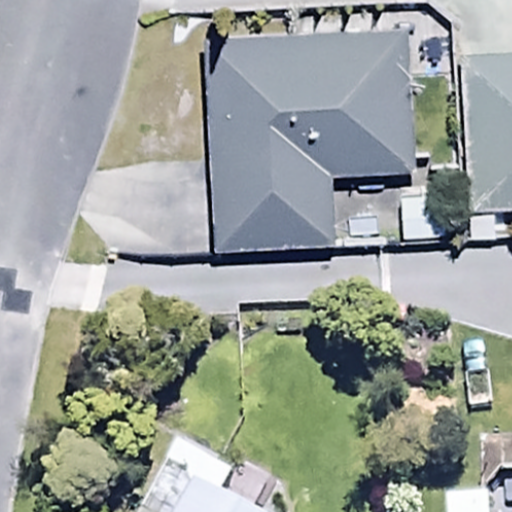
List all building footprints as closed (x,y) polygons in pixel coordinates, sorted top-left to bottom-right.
[(200,41),(200,49),(214,249),(327,241),(323,172),(406,167),(397,28),(200,41)] [(511,49),(456,52),(464,210),(511,207),(511,49)] [(398,198),(398,237),(445,237),(445,198),(398,198)] [(251,511),(157,462),(130,511),(251,511)] [(482,511),(482,498),(440,498),(440,511),(482,511)]
